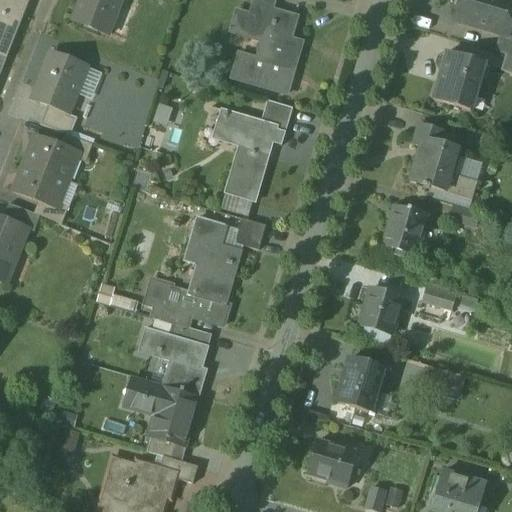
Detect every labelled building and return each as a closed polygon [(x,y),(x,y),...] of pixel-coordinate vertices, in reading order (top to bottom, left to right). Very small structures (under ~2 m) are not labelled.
[(0,0),(0,52),(7,55),(28,0),(0,0)] [(81,0),(72,23),(110,38),(124,0),(81,0)] [(276,5),(258,0),(255,0),(251,18),(237,14),(232,34),(263,44),(257,62),(239,56),(232,81),(287,97),(302,45),(291,42),(298,20),(273,13),(276,5)] [(464,0),(457,22),(500,35),(509,0),(464,0)] [(87,69),(52,55),(34,102),(48,108),(69,116),(87,69)] [(485,66),(448,55),(434,102),(471,113),(485,66)] [(511,59),(506,57),(502,73),(511,76),(511,59)] [(160,104),(154,123),(169,128),(175,109),(160,104)] [(293,111),(268,104),(262,125),(275,129),(274,132),(286,135),(293,111)] [(69,116),(48,108),(41,127),(66,137),(71,139),(78,121),(69,117),(69,116)] [(262,125),(225,114),(219,135),(242,142),(226,196),(256,204),(269,158),(266,157),(270,145),(282,149),(286,135),(274,132),(275,129),(262,125)] [(446,134),(420,127),(414,148),(421,150),(424,141),(442,146),(446,134)] [(71,139),(66,137),(61,148),(76,154),(74,161),(86,165),(93,148),(71,139)] [(61,148),(36,138),(25,166),(65,182),(74,161),(76,154),(61,148)] [(442,146),(424,141),(421,150),(411,184),(410,184),(410,185),(424,189),(423,191),(430,193),(430,191),(445,196),(445,195),(472,204),(478,185),(451,177),(458,152),(459,153),(459,151),(442,146)] [(65,182),(25,166),(14,194),(39,204),(54,210),(57,203),(65,182)] [(54,210),(39,204),(35,216),(41,218),(62,226),(69,208),(57,203),(54,210)] [(35,216),(9,206),(4,220),(29,231),(29,232),(35,234),(41,218),(35,216)] [(408,213),(395,209),(384,249),(394,252),(393,255),(404,258),(405,255),(417,259),(422,241),(421,240),(423,232),(429,234),(433,220),(427,219),(427,218),(408,212),(408,213)] [(479,216),(453,209),(450,222),(475,229),(479,216)] [(4,220),(0,219),(0,283),(7,286),(29,232),(29,231),(4,220)] [(228,229),(198,221),(185,263),(198,267),(189,296),(189,297),(227,308),(227,307),(242,254),(222,248),(228,229)] [(266,228),(242,221),(235,246),(259,253),(266,228)] [(227,308),(189,297),(189,296),(172,291),(173,288),(153,283),(146,306),(191,319),(224,328),(230,308),(227,307),(227,308)] [(456,299),(427,290),(423,304),(452,312),(456,299)] [(403,300),(371,291),(360,328),(392,338),(403,300)] [(191,319),(156,309),(153,320),(174,327),(188,330),(191,319)] [(188,330),(174,327),(171,338),(209,349),(212,337),(188,330)] [(171,338),(146,331),(145,333),(150,335),(145,352),(160,356),(159,361),(170,364),(163,388),(132,379),(131,381),(136,383),(130,400),(146,404),(145,409),(156,412),(149,438),(152,439),(186,448),(194,420),(189,419),(195,399),(200,400),(208,372),(203,371),(209,349),(171,338)] [(383,370),(351,360),(346,374),(342,389),(337,405),(370,415),(370,414),(376,416),(389,372),(383,370)] [(460,399),(464,379),(444,374),(440,395),(460,399)] [(65,429),(59,453),(76,457),(82,433),(65,429)] [(186,448),(152,439),(148,454),(164,459),(182,464),(187,448),(186,448)] [(358,455),(317,443),(308,475),(329,481),(328,484),(347,490),(358,455)] [(182,464),(164,459),(161,470),(178,475),(176,481),(194,486),(198,469),(182,464)] [(161,470),(138,464),(137,467),(117,462),(112,478),(110,477),(102,503),(121,508),(120,511),(163,511),(167,499),(171,500),(176,481),(178,475),(161,470)] [(478,511),(486,489),(442,476),(431,511),(478,511)] [(380,511),(386,493),(372,489),(366,511),(371,511),(380,511)]
